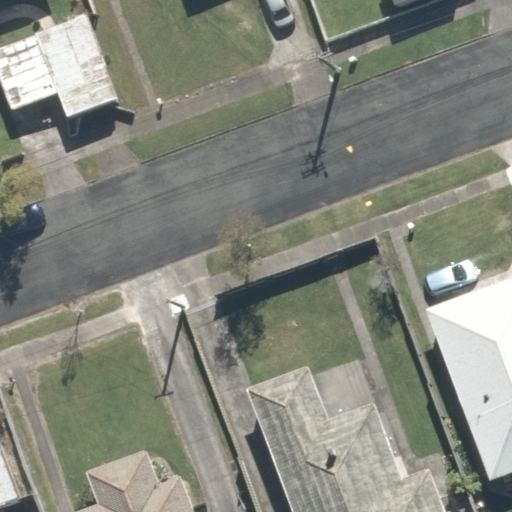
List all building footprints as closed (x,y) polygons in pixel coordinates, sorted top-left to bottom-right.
[(63,98),(77,132),(132,109),(96,19),(0,58),(0,87),(13,118),(63,98)] [(511,285),(432,313),(491,485),(511,477),(511,285)] [(336,424),(318,373),(261,393),(302,511),(453,511),(440,473),(408,484),(381,408),(336,424)] [(5,426),(0,427),(0,511),(5,511),(33,503),(5,426)] [(106,509),(99,511),(204,511),(193,486),(171,494),(154,451),(92,476),(106,509)]
